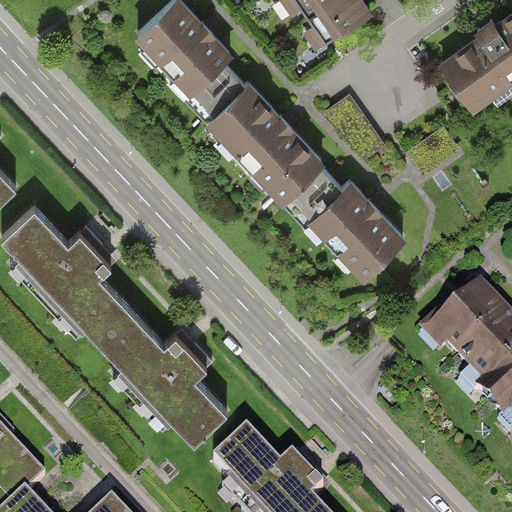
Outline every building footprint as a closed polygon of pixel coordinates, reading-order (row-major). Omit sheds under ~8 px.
[(189,0),(177,0),(143,35),(201,93),(242,52),(189,0)] [(349,27),(372,12),(363,0),(302,0),(330,40),(349,27)] [(511,14),(450,60),(486,109),(511,89),(511,14)] [(258,82),(218,121),(296,200),(336,161),(258,82)] [(350,95),(326,112),(365,161),(388,146),(350,95)] [(446,126),(408,151),(425,176),(462,151),(446,126)] [(0,203),(16,188),(0,170),(0,144),(0,143),(0,203)] [(358,184),(320,221),(376,279),(414,242),(358,184)] [(171,349),(105,279),(117,267),(100,249),(87,235),(73,248),(36,208),(1,241),(194,444),(229,412),(199,381),(213,368),(189,343),(183,337),(171,349)] [(455,297),(429,323),(488,384),(481,391),(506,416),(511,409),(511,316),(475,278),(455,297)] [(0,511),(121,511),(109,499),(96,511),(44,511),(23,490),(42,473),(0,429),(0,511)] [(325,511),(315,501),(327,490),(315,477),(297,458),(283,470),(246,431),(211,463),(257,511),(325,511)]
